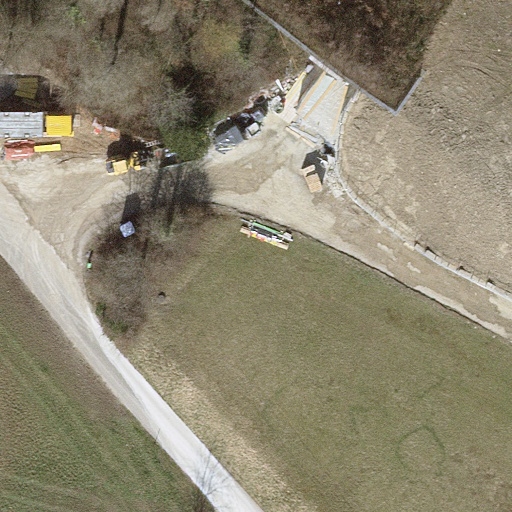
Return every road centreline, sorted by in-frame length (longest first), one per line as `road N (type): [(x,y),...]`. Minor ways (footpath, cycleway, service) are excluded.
road 1 (track): [(511,325),(247,171),(133,168),(13,240)]
road 2 (track): [(243,511),(0,224)]
